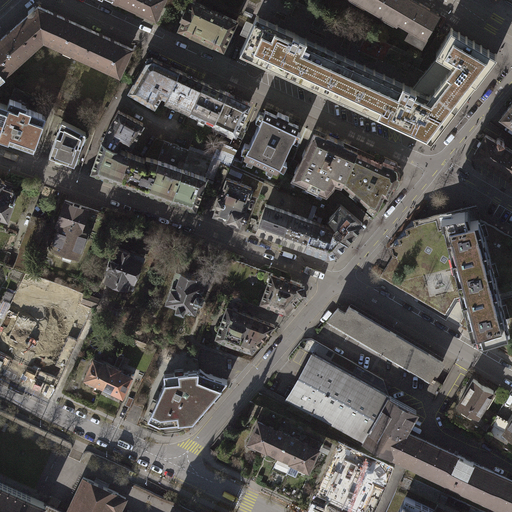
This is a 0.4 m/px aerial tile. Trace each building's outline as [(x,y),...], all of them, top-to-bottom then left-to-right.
[(114,0),(154,18),(161,0),(114,0)] [(194,36),(221,49),(234,20),(189,0),(176,28),(194,36)] [(356,0),(393,21),(395,19),(405,0),(356,0)] [(436,13),(414,0),(405,0),(395,19),(409,26),(405,32),(409,34),(408,36),(419,43),(436,13)] [(63,17),(37,6),(8,30),(0,36),(0,72),(0,73),(41,38),(117,73),(128,46),(101,34),(63,17)] [(257,16),(240,52),(246,55),(413,131),(429,95),(413,87),(263,18),(257,16)] [(429,95),(413,131),(432,140),(497,54),(451,27),(436,53),(438,54),(413,87),(429,95)] [(165,95),(177,69),(152,58),(152,56),(148,56),(145,57),(145,59),(127,89),(153,104),(159,92),(165,95)] [(163,99),(187,110),(201,80),(197,79),(193,77),(189,75),(185,73),(177,69),(165,95),(163,99)] [(201,80),(187,110),(211,121),(225,92),(217,88),(213,86),(209,84),(205,82),(201,80)] [(225,92),(211,121),(218,125),(217,128),(232,135),(235,128),(248,102),(236,97),(225,92)] [(0,121),(0,136),(31,149),(44,115),(18,106),(19,103),(9,99),(6,104),(0,121)] [(511,101),(500,116),(511,124),(511,101)] [(130,143),(142,123),(117,109),(100,135),(118,143),(121,138),(130,143)] [(243,154),(276,170),(297,124),(285,119),(287,116),(281,113),(276,111),(274,114),(264,109),(243,154)] [(60,119),(47,154),(72,164),(84,131),(60,119)] [(324,137),(313,132),(292,177),(324,192),(329,186),(334,176),(342,180),(355,151),(334,141),(336,138),(325,133),(324,137)] [(184,201),(195,205),(204,175),(206,172),(183,164),(189,149),(156,137),(147,151),(144,150),(142,153),(118,143),(100,135),(99,135),(88,166),(105,172),(119,177),(133,182),(158,191),(184,201)] [(475,154),(499,168),(510,149),(503,145),(505,142),(497,138),(496,141),(486,135),(475,154)] [(214,153),(190,144),(189,149),(183,164),(206,172),(204,175),(214,179),(221,162),(231,166),(238,148),(219,140),(214,153)] [(511,150),(510,149),(499,168),(511,176),(510,179),(511,180),(511,150)] [(391,168),(355,151),(342,180),(341,182),(372,208),(379,199),(383,193),(384,193),(389,188),(394,178),(391,168)] [(215,201),(211,212),(240,221),(249,194),(253,183),(241,179),(224,173),(219,190),(216,191),(213,198),(215,201)] [(253,183),(249,194),(258,197),(264,181),(243,173),(241,179),(253,183)] [(0,211),(12,216),(19,196),(3,190),(7,178),(0,175),(0,211)] [(59,220),(63,221),(54,246),(84,257),(93,232),(85,228),(94,203),(68,194),(59,220)] [(254,227),(279,236),(289,207),(265,198),(254,227)] [(313,215),(302,244),(327,253),(339,250),(364,218),(340,198),(327,213),(335,220),(332,222),(313,215)] [(511,237),(477,218),(477,215),(474,204),(463,207),(439,213),(413,219),(415,226),(405,229),(407,235),(397,238),(399,245),(391,247),(392,251),(393,255),(388,264),(379,278),(511,355),(511,237)] [(289,207),(279,236),(302,244),(313,215),(289,207)] [(49,217),(33,212),(14,266),(31,271),(49,217)] [(103,281),(128,290),(131,281),(135,283),(145,255),(115,244),(104,271),(107,272),(103,281)] [(237,253),(233,263),(246,268),(250,258),(237,253)] [(177,269),(166,302),(197,313),(209,280),(177,269)] [(301,284),(269,273),(259,302),(284,311),(302,291),(304,290),(303,283),(301,284)] [(83,292),(80,301),(96,306),(99,297),(83,292)] [(329,317),(430,378),(441,360),(348,304),(343,311),(335,306),(329,317)] [(273,325),(225,308),(214,338),(250,351),(273,325)] [(6,341),(37,356),(48,333),(17,318),(6,341)] [(288,400),(364,442),(390,396),(313,354),(288,400)] [(113,395),(124,400),(134,378),(94,360),(84,382),(93,386),(113,395)] [(164,381),(147,419),(160,424),(192,420),(228,379),(197,370),(163,374),(164,381)] [(456,406),(477,419),(493,392),(471,380),(456,406)] [(417,411),(390,396),(364,442),(391,457),(406,430),(417,411)] [(488,427),(511,440),(511,414),(507,423),(495,415),(488,427)] [(244,443),(307,473),(318,450),(255,420),(244,443)] [(391,457),(509,511),(511,511),(511,480),(406,430),(391,457)] [(344,464),(334,490),(367,502),(376,477),(344,464)] [(84,477),(67,511),(119,511),(126,498),(119,494),(119,493),(84,477)] [(40,511),(45,503),(40,500),(0,481),(0,511),(40,511)] [(397,511),(433,511),(434,511),(404,498),(397,511)] [(65,511),(52,506),(45,503),(40,511),(65,511)]
